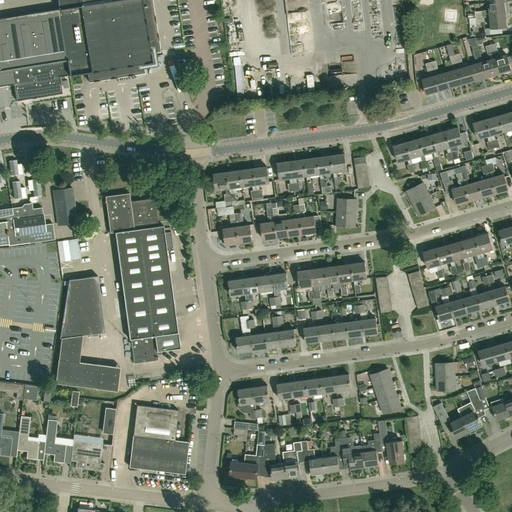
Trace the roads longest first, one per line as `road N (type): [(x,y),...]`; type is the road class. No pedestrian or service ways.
road 1 (residential): [(189,154),(369,130),(511,91)]
road 2 (residential): [(205,262),(414,233),(511,206)]
road 3 (residential): [(218,372),(412,346),(511,319)]
road 4 (residential): [(447,471),(250,502)]
road 5 (residential): [(0,140),(65,136),(189,154)]
road 6 (residential): [(142,496),(0,479)]
road 7 (residential): [(207,503),(218,372)]
